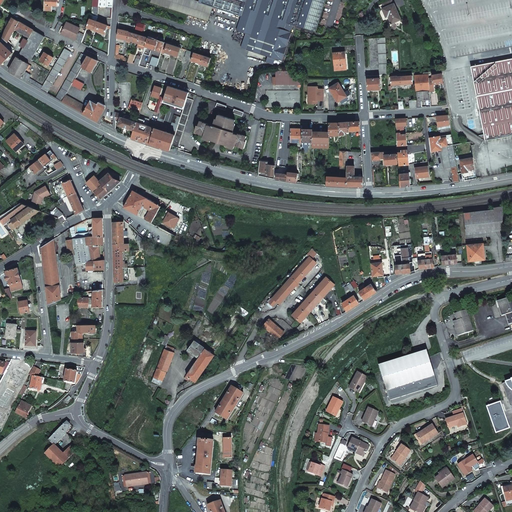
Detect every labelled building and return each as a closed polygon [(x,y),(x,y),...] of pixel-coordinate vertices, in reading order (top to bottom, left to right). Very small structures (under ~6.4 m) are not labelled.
[(57,0),(45,0),(45,10),(51,10),(51,4),(57,4),(57,0)] [(112,0),(92,0),(91,19),(97,22),(98,18),(99,7),(112,9),(112,0)] [(188,0),(152,0),(152,4),(208,22),(213,8),(215,0),(199,0),(199,3),(188,0)] [(240,16),(235,30),(244,33),(250,35),(245,49),(267,56),(274,58),(282,61),(293,25),(314,32),(325,0),(215,0),(213,8),(240,16)] [(391,23),(400,19),(394,4),(392,0),(391,0),(382,4),(384,8),(382,9),(386,17),(388,16),(391,23)] [(52,22),(19,4),(15,10),(49,28),(52,22)] [(19,21),(12,16),(5,28),(2,37),(7,42),(15,28),(19,21)] [(91,19),(90,19),(86,27),(105,35),(107,28),(110,29),(111,27),(97,22),(91,19)] [(33,30),(19,21),(15,28),(29,37),(33,30)] [(58,32),(81,42),(83,35),(79,33),(81,28),(66,22),(64,27),(63,26),(61,25),(58,32)] [(129,32),(117,29),(117,38),(128,41),(129,32)] [(44,37),(33,30),(29,37),(28,39),(25,45),(19,53),(31,60),(44,37)] [(140,35),(129,32),(128,41),(137,44),(140,35)] [(250,35),(244,33),(240,47),(245,49),(250,35)] [(145,46),(148,37),(140,35),(137,44),(136,47),(144,50),(145,47),(145,46)] [(157,37),(149,35),(148,37),(145,46),(145,47),(161,52),(164,43),(156,40),(157,37)] [(7,42),(2,37),(0,41),(0,63),(1,65),(13,51),(11,49),(13,48),(10,45),(11,42),(9,41),(7,42)] [(385,37),(377,37),(379,74),(387,73),(385,37)] [(182,48),(164,43),(161,52),(170,55),(170,54),(179,57),(182,48)] [(115,57),(126,61),(126,58),(124,57),(124,56),(119,54),(119,45),(116,44),(115,57)] [(64,48),(50,72),(41,89),(47,93),(70,51),(64,48)] [(191,61),(194,52),(188,50),(185,58),(191,61)] [(211,58),(194,52),(191,61),(196,62),(199,63),(201,64),(204,65),(208,66),(211,58)] [(346,69),(345,52),(333,53),(334,70),(346,69)] [(48,65),(53,58),(44,53),(40,60),(48,65)] [(65,95),(72,84),(88,56),(81,53),(55,98),(62,102),(65,95)] [(72,84),(82,89),(85,83),(83,82),(89,71),(91,72),(97,61),(88,56),(72,84)] [(274,58),(267,56),(265,62),(272,64),(274,58)] [(16,57),(8,71),(27,82),(31,75),(24,71),(29,64),(16,57)] [(149,64),(157,66),(159,59),(152,57),(149,64)] [(511,58),(471,66),(474,82),(478,81),(483,110),(479,110),(484,135),(471,137),(472,143),(511,135),(511,58)] [(273,77),(273,84),(299,84),(299,78),(290,78),(290,71),(275,71),(275,77),(273,77)] [(429,91),(429,78),(428,72),(423,72),(423,75),(415,75),(417,107),(421,107),(421,100),(425,100),(430,100),(429,91)] [(406,73),(401,73),(401,76),(402,84),(413,83),(412,76),(406,76),(406,73)] [(433,84),(443,83),(442,73),(431,75),(432,78),(429,78),(429,91),(434,91),(433,84)] [(391,85),(402,84),(401,76),(390,77),(391,85)] [(367,79),(367,89),(380,89),(380,78),(367,79)] [(474,82),(479,110),(483,110),(478,81),(474,82)] [(338,83),(329,88),(337,102),(346,96),(343,91),(338,83)] [(162,88),(155,85),(151,96),(159,98),(162,88)] [(188,92),(168,85),(163,102),(183,108),(186,98),(188,92)] [(308,85),(308,100),(313,100),(313,103),(317,103),(317,100),(317,98),(319,98),(319,100),(324,100),(324,88),(317,88),(318,85),(308,85)] [(97,122),(104,108),(104,105),(99,101),(98,103),(90,99),(86,107),(65,95),(62,102),(97,122)] [(132,98),(129,108),(140,112),(143,102),(132,98)] [(193,100),(186,98),(183,108),(180,117),(176,131),(174,135),(171,145),(178,148),(193,100)] [(167,112),(160,110),(155,124),(163,127),(167,112)] [(115,112),(115,119),(118,121),(117,125),(134,130),(136,122),(121,116),(121,114),(115,112)] [(180,117),(173,114),(169,129),(176,131),(180,117)] [(210,126),(205,140),(210,142),(211,140),(215,142),(216,139),(223,141),(222,144),(226,145),(226,147),(233,149),(234,145),(244,149),(246,142),(245,141),(246,137),(238,134),(238,135),(233,133),(233,132),(235,125),(234,125),(235,120),(219,115),(217,119),(216,119),(214,125),(213,125),(213,126),(210,126)] [(438,127),(450,125),(448,115),(436,116),(438,127)] [(131,138),(149,144),(154,128),(152,127),(153,124),(147,122),(148,119),(138,116),(136,122),(134,130),(131,138)] [(396,119),(396,126),(403,126),(406,126),(405,118),(396,119)] [(205,140),(210,125),(207,125),(208,123),(200,120),(198,125),(197,124),(194,132),(204,135),(203,139),(205,140)] [(359,121),(348,122),(349,131),(360,131),(359,121)] [(302,142),(302,144),(305,144),(306,141),(308,142),(308,144),(312,144),(312,132),(313,123),(309,123),(309,129),(307,129),(307,123),(303,122),(302,129),(302,142)] [(338,122),(329,122),(329,132),(329,136),(333,135),(333,137),(336,137),(336,135),(339,135),(338,122)] [(338,122),(339,135),(344,135),(344,131),(349,131),(348,122),(338,122)] [(149,144),(169,151),(170,148),(171,145),(174,135),(154,128),(149,144)] [(290,142),(302,142),(302,129),(290,129),(290,142)] [(454,182),(459,181),(453,145),(450,129),(438,130),(438,132),(428,134),(431,151),(441,150),(445,168),(451,167),(452,167),(454,182)] [(314,132),(312,132),(312,144),(329,145),(329,136),(329,132),(318,132),(314,132)] [(397,133),(398,149),(405,149),(404,145),(407,145),(406,134),(404,134),(400,134),(400,133),(397,133)] [(15,152),(23,145),(13,135),(6,142),(15,152)] [(49,150),(39,158),(44,165),(50,160),(52,158),(55,156),(49,150)] [(398,156),(399,165),(409,164),(408,154),(407,154),(407,150),(401,150),(402,152),(398,152),(398,156)] [(372,152),(372,160),(381,159),(384,159),(384,164),(397,164),(397,156),(398,156),(398,152),(398,151),(390,151),(390,154),(384,155),(384,152),(380,152),(374,152),(372,152)] [(467,170),(474,169),(473,157),(460,159),(462,173),(468,172),(467,170)] [(44,165),(39,158),(36,161),(25,169),(28,172),(31,169),(35,173),(45,166),(44,165)] [(268,162),(260,161),(259,172),(268,173),(268,174),(273,175),(274,165),(267,164),(268,162)] [(347,170),(347,177),(346,186),(363,186),(363,177),(354,177),(354,166),(347,166),(347,170)] [(417,173),(417,178),(423,177),(423,176),(429,175),(428,166),(415,168),(415,173),(417,173)] [(111,170),(100,180),(101,182),(109,191),(120,181),(119,180),(113,177),(115,173),(111,170)] [(293,173),(288,172),(287,175),(286,181),(296,182),(297,174),(294,173),(295,172),(293,172),(293,173)] [(400,186),(410,185),(409,173),(399,174),(400,186)] [(101,198),(109,191),(101,182),(100,180),(98,179),(96,177),(95,175),(87,182),(90,186),(95,191),(101,198)] [(327,176),(326,185),(346,186),(347,177),(327,176)] [(76,192),(70,179),(63,182),(62,182),(55,186),(61,199),(62,198),(68,196),(68,195),(70,194),(76,192)] [(40,204),(42,198),(49,194),(45,186),(34,192),(31,201),(40,204)] [(146,199),(133,191),(124,207),(137,215),(142,206),(146,199)] [(83,210),(76,192),(70,194),(68,195),(74,209),(76,214),(83,210)] [(74,209),(68,195),(68,196),(62,198),(64,203),(65,202),(70,211),(74,209)] [(144,220),(151,224),(160,208),(165,211),(170,201),(160,197),(156,205),(146,199),(142,206),(149,211),(144,220)] [(20,202),(12,207),(0,215),(0,220),(3,225),(11,220),(16,227),(40,210),(20,202)] [(502,230),(502,206),(494,207),(494,210),(464,213),(466,228),(465,228),(465,229),(466,229),(466,234),(502,230)] [(56,208),(50,214),(58,217),(62,214),(56,208)] [(169,213),(165,211),(160,220),(164,222),(162,224),(173,230),(178,221),(176,220),(176,219),(168,214),(169,213)] [(94,237),(104,236),(103,218),(94,219),(94,229),(94,237)] [(124,223),(113,223),(113,245),(124,245),(124,223)] [(72,239),(90,237),(89,233),(84,234),(84,232),(76,233),(75,227),(71,229),(72,239)] [(76,264),(86,262),(86,245),(99,245),(104,245),(104,236),(94,237),(90,237),(72,239),(72,240),(74,255),(76,264)] [(48,304),(61,300),(59,281),(62,281),(58,254),(56,254),(54,239),(41,247),(48,304)] [(483,244),(468,245),(469,261),(484,259),(483,244)] [(86,245),(86,262),(101,260),(99,245),(86,245)] [(309,257),(291,277),(298,283),(313,267),(316,263),(312,259),(318,252),(313,247),(307,254),(309,257)] [(123,251),(114,252),(114,283),(123,282),(123,272),(128,272),(128,268),(130,268),(130,265),(127,265),(127,264),(123,264),(123,251)] [(425,252),(425,253),(426,268),(434,267),(432,251),(425,252)] [(401,257),(402,264),(403,273),(410,272),(409,264),(405,264),(404,257),(401,257)] [(136,259),(137,285),(145,284),(144,259),(136,259)] [(86,270),(104,270),(104,260),(101,260),(86,262),(86,270)] [(372,276),(378,276),(384,275),(382,262),(371,263),(372,276)] [(11,291),(23,288),(17,267),(5,271),(7,276),(5,277),(6,281),(8,280),(11,291)] [(298,283),(291,277),(273,297),(277,301),(280,304),(296,286),(297,287),(300,285),(298,283)] [(326,277),(293,314),(295,317),(301,322),(335,284),(326,277)] [(368,281),(364,284),(363,285),(365,288),(370,295),(376,291),(374,288),(371,284),(370,284),(368,281)] [(359,292),(364,299),(370,295),(365,288),(363,285),(361,286),(363,289),(359,292)] [(101,307),(102,289),(86,292),(87,295),(92,294),(92,299),(78,298),(78,307),(92,308),(92,307),(101,307)] [(354,295),(348,299),(353,307),(359,303),(354,295)] [(353,307),(348,299),(342,303),(347,311),(353,307)] [(20,313),(29,312),(27,300),(18,302),(20,313)] [(511,302),(510,303),(509,303),(508,301),(502,303),(502,305),(499,306),(502,316),(505,315),(508,324),(511,323),(511,302)] [(473,331),(466,310),(455,314),(457,321),(458,325),(455,326),(458,336),(473,331)] [(284,332),(269,319),(263,326),(278,339),(284,332)] [(16,325),(11,324),(11,322),(7,322),(6,338),(15,339),(16,325)] [(26,345),(36,345),(36,331),(26,331),(26,345)] [(195,382),(214,355),(205,348),(193,340),(185,352),(195,358),(185,378),(189,381),(190,378),(195,382)] [(84,343),(71,343),(71,352),(84,352),(84,343)] [(153,378),(162,381),(167,369),(175,350),(166,346),(157,368),(153,378)] [(379,366),(390,400),(438,385),(429,358),(427,351),(379,366)] [(8,365),(10,363),(6,362),(6,363),(0,361),(0,373),(3,375),(8,365)] [(12,367),(8,365),(3,375),(0,380),(0,391),(3,393),(6,387),(8,387),(10,383),(8,382),(17,366),(13,363),(12,367)] [(64,382),(75,384),(77,372),(66,370),(64,382)] [(358,372),(350,387),(358,392),(362,385),(363,386),(367,377),(358,372)] [(44,379),(32,376),(30,389),(40,391),(41,384),(43,385),(44,379)] [(222,403),(216,413),(219,415),(218,417),(226,422),(227,420),(235,408),(237,409),(238,407),(236,406),(244,394),(243,394),(244,392),(237,387),(236,389),(232,387),(226,397),(225,396),(221,402),(222,403)] [(170,403),(172,396),(168,395),(163,406),(166,407),(170,403)] [(327,412),(336,416),(343,402),(334,397),(327,412)] [(24,417),(30,406),(20,401),(15,413),(24,417)] [(487,407),(496,432),(509,428),(500,402),(487,407)] [(369,407),(362,422),(372,426),(378,412),(369,407)] [(446,419),(449,428),(458,425),(458,427),(467,424),(463,413),(455,416),(446,419)] [(49,440),(54,445),(55,445),(66,433),(72,421),(70,419),(49,440)] [(326,446),(330,446),(332,438),(328,437),(329,426),(319,425),(318,434),(317,441),(327,443),(326,446)] [(417,436),(423,444),(438,433),(433,425),(425,430),(425,431),(417,436)] [(417,436),(425,431),(425,430),(424,428),(414,435),(415,437),(417,436)] [(353,438),(348,448),(356,452),(356,451),(364,455),(369,445),(353,438)] [(199,447),(197,467),(196,474),(210,475),(214,441),(199,440),(199,447)] [(45,454),(59,468),(65,462),(80,447),(75,442),(63,454),(55,445),(54,445),(45,454)] [(392,460),(400,465),(411,451),(402,444),(397,451),(398,452),(392,460)] [(458,465),(465,475),(473,470),(471,467),(478,462),(473,455),(458,465)] [(312,463),(308,472),(321,477),(325,466),(319,464),(318,465),(312,463)] [(438,473),(440,475),(448,469),(446,467),(438,473)] [(435,478),(442,488),(450,482),(449,481),(454,477),(448,469),(440,475),(435,478)] [(222,470),(221,478),(232,478),(232,471),(222,470)] [(339,483),(347,487),(353,475),(343,470),(341,474),(343,474),(339,483)] [(378,488),(387,492),(396,474),(386,470),(378,488)] [(148,483),(151,483),(149,473),(147,473),(147,472),(140,473),(140,474),(132,475),(125,475),(125,476),(123,476),(124,487),(126,486),(127,487),(133,486),(133,485),(142,484),(142,485),(148,484),(148,483)] [(221,478),(221,486),(231,487),(232,478),(221,478)] [(415,491),(418,493),(419,492),(421,494),(425,486),(421,482),(415,491)] [(503,488),(506,498),(511,497),(511,499),(511,487),(510,488),(509,487),(503,488)] [(412,509),(416,511),(422,511),(426,506),(424,505),(428,498),(421,494),(419,492),(418,493),(414,500),(416,501),(412,509)] [(322,499),(320,508),(330,511),(331,506),(332,502),(334,502),(335,497),(325,494),(324,499),(322,499)] [(224,511),(221,501),(220,501),(219,499),(211,502),(212,504),(208,506),(210,511),(224,511)] [(366,511),(378,511),(382,504),(372,499),(369,507),(366,511)] [(475,511),(488,511),(494,506),(486,499),(480,505),(482,506),(475,511)]
